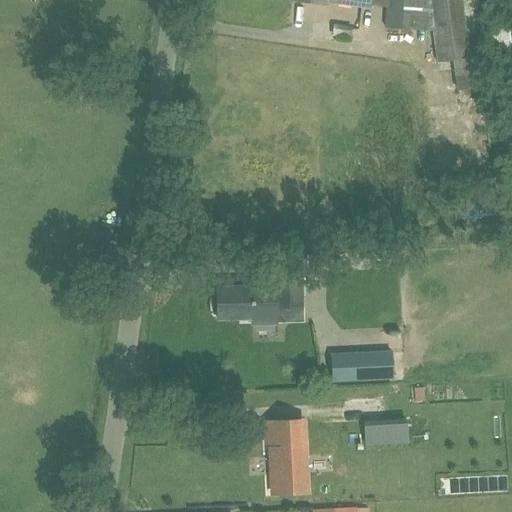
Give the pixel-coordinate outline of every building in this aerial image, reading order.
[(293,0),(325,4),(326,1),(369,7),(369,6),(387,8),(385,27),(416,29),(433,28),(437,62),(452,60),(454,76),(455,90),(482,87),(481,73),(478,57),(476,40),(466,41),(460,0),(293,0)] [(511,25),(490,27),(492,54),(511,52),(511,25)] [(493,216),(485,172),(453,177),(455,194),(459,193),(463,220),(493,216)] [(302,308),(302,275),(274,275),(274,288),(253,288),(253,287),(217,288),(217,293),(215,293),(212,296),(212,311),(216,314),(217,314),(217,317),(252,317),(252,322),(275,322),(275,308),(302,308)] [(393,380),(391,351),(374,352),(376,381),(393,380)] [(353,382),(352,353),(330,354),(331,383),(353,382)] [(277,399),(316,397),(315,383),(276,385),(277,399)] [(260,499),(310,496),(305,421),(256,424),(260,499)] [(406,421),(363,424),(365,445),(408,442),(406,421)]
